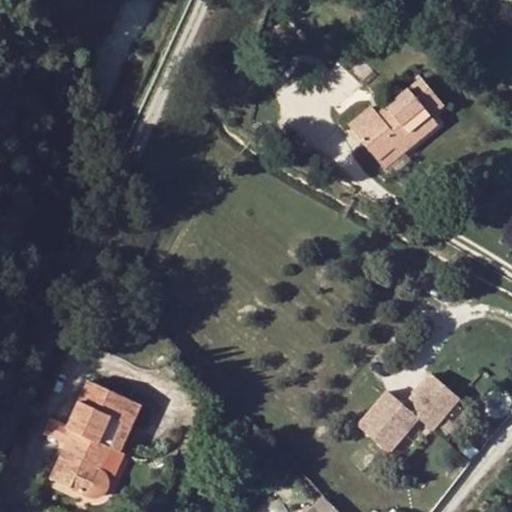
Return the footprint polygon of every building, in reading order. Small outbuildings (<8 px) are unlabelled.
[(423,107),(435,95),(421,78),(378,114),(371,107),(350,125),(378,159),(393,146),(401,154),(437,125),(430,116),(423,107)] [(423,107),(430,116),(443,104),(435,95),(423,107)] [(385,167),(401,154),(393,146),(378,159),(385,167)] [(387,391),(357,427),(388,453),(418,418),(432,428),(459,397),(431,374),(405,405),(387,391)] [(86,381),(65,430),(74,434),(70,445),(64,443),(53,470),(72,478),(69,488),(87,496),(92,497),(101,473),(97,469),(106,446),(110,448),(114,438),(119,425),(128,399),(86,381)] [(119,425),(129,428),(139,405),(128,399),(119,425)] [(47,436),(64,443),(70,445),(74,434),(65,430),(52,424),(47,436)] [(123,442),(129,428),(119,425),(114,438),(123,442)] [(114,438),(110,448),(120,452),(123,442),(114,438)] [(72,478),(53,470),(49,479),(69,488),(72,478)] [(101,473),(92,497),(100,495),(105,490),(106,481),(105,476),(101,473)]
